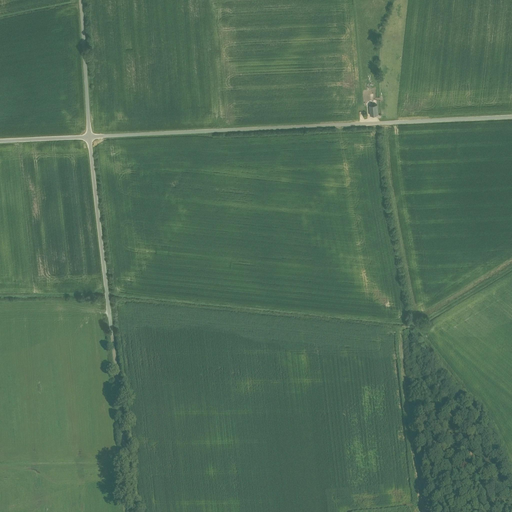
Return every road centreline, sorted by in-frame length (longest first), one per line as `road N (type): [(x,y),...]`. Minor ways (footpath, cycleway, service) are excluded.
road 1 (unclassified): [(89,136),(511,117)]
road 2 (unclassified): [(89,136),(132,511)]
road 3 (unclassified): [(89,136),(80,0)]
